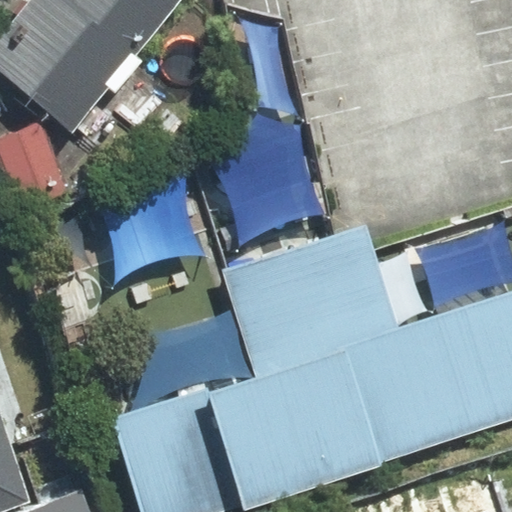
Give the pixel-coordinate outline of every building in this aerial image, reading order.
[(30,0),(0,36),(0,71),(73,131),(181,0),(30,0)] [(39,123),(0,137),(0,158),(18,209),(65,192),(39,123)] [(256,378),(118,421),(146,511),(212,511),(511,418),(511,294),(397,330),(364,226),(222,270),(256,378)] [(0,511),(30,501),(0,413),(0,511)] [(89,511),(81,490),(19,511),(89,511)]
